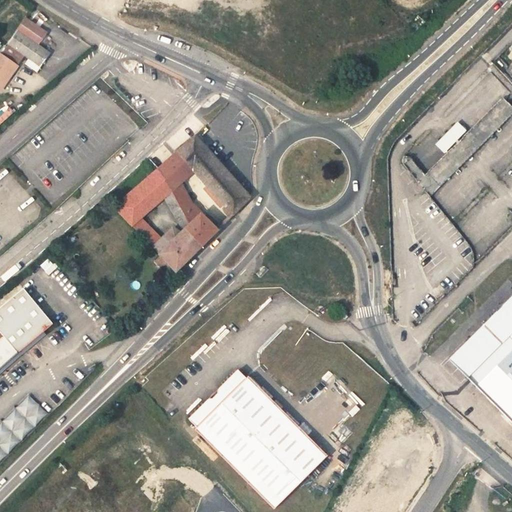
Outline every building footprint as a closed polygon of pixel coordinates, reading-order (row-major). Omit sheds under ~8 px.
[(38,45),(47,33),(26,18),(8,44),(1,55),(0,54),(0,90),(0,91),(18,66),(17,66),(25,56),(41,67),(50,53),(38,45)] [(28,59),(25,64),(37,72),(41,67),(28,59)] [(402,159),(403,164),(430,197),(511,114),(511,107),(502,98),(424,175),(411,158),(404,156),(402,159)] [(10,108),(0,118),(0,126),(15,113),(10,108)] [(194,136),(176,152),(194,171),(226,206),(233,215),(250,198),(194,136)] [(181,184),(194,171),(176,152),(158,167),(172,192),(190,225),(201,215),(192,206),(181,184)] [(165,198),(172,192),(158,167),(143,181),(159,204),(165,198)] [(151,210),(159,204),(143,181),(134,188),(151,210)] [(134,188),(114,206),(138,232),(147,224),(141,218),(151,210),(134,188)] [(190,225),(172,192),(165,198),(184,231),(186,229),(190,225)] [(230,218),(233,215),(226,206),(225,208),(224,208),(224,209),(224,210),(224,211),(224,212),(230,218)] [(217,231),(201,215),(190,225),(186,229),(202,246),(217,231)] [(162,239),(147,224),(138,232),(153,248),(162,239)] [(169,246),(162,239),(153,248),(161,256),(176,271),(186,261),(202,246),(186,229),(184,231),(181,234),(169,246)] [(172,229),(162,239),(169,246),(181,234),(172,229)] [(176,271),(161,256),(155,262),(170,277),(176,271)] [(263,267),(257,274),(260,276),(266,270),(263,267)] [(23,289),(0,308),(0,332),(4,337),(17,354),(53,324),(23,289)] [(511,295),(449,357),(511,418),(511,295)] [(347,315),(341,310),(338,314),(344,319),(347,315)] [(0,368),(17,354),(4,337),(0,339),(0,368)] [(208,397),(187,418),(197,427),(194,430),(274,507),(327,454),(247,377),(245,379),(235,370),(216,390),(219,391),(211,399),(208,397)] [(0,462),(48,414),(28,395),(0,423),(0,462)]
